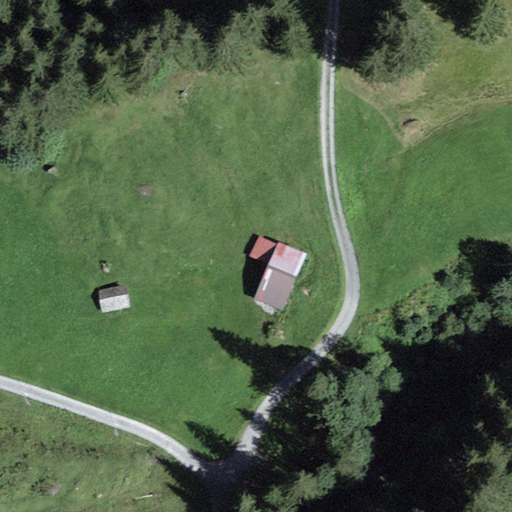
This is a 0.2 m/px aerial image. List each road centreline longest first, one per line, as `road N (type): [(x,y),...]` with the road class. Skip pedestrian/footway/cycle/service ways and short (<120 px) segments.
road 1 (track): [(223,488),(282,386),(328,344),(349,309),(329,191),(333,0)]
road 2 (track): [(0,390),(124,429),(223,488)]
